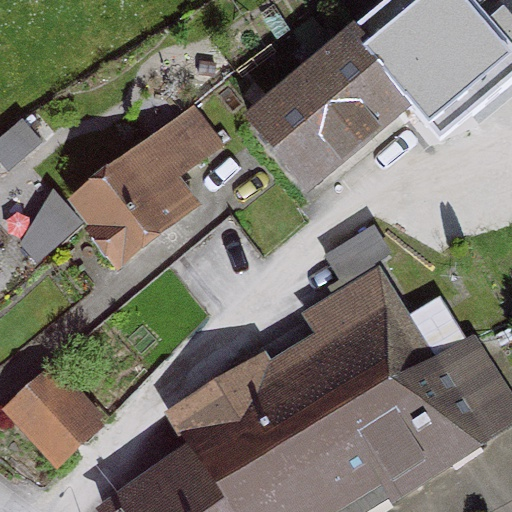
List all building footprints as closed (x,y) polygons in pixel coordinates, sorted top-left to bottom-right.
[(440,143),(511,83),(511,52),(467,0),(394,0),(251,120),(306,187),(406,103),(440,143)] [(113,267),(191,207),(172,181),(205,156),(177,120),(153,138),(157,144),(80,203),(101,232),(91,239),(113,267)] [(170,417),(191,451),(209,479),(300,423),(309,439),(431,364),(466,344),(439,302),(406,322),(378,276),(308,318),(327,348),(274,380),(262,361),(170,417)] [(209,479),(229,511),(297,511),(313,503),(318,511),(359,511),(388,494),(391,498),(511,420),(511,416),(466,344),(431,364),(309,439),(300,423),(209,479)] [(15,412),(58,460),(91,429),(47,382),(15,412)] [(229,511),(209,479),(191,451),(185,455),(194,468),(131,511),(122,511),(117,503),(105,511),(229,511)]
